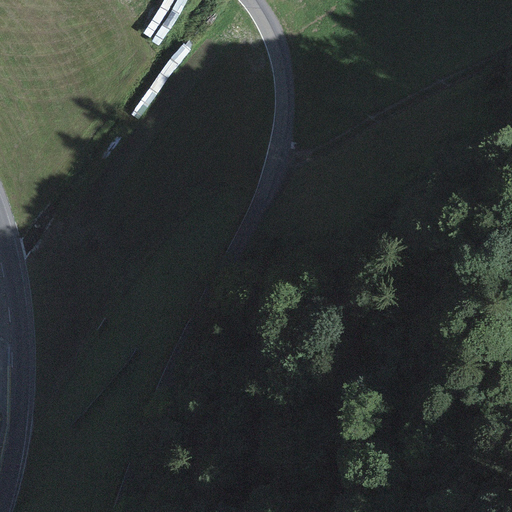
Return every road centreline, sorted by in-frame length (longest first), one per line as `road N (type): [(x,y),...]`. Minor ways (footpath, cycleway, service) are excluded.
road 1 (unclassified): [(249,0),(281,71),(278,142),(128,511)]
road 2 (secondary): [(0,246),(11,350),(0,432)]
